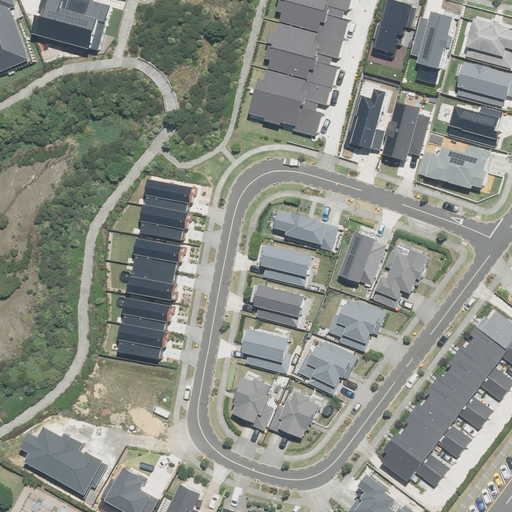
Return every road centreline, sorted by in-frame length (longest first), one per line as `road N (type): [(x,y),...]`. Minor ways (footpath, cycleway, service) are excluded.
road 1 (residential): [(498,241),(327,469),(277,476),(233,461),(203,437),(197,416),(236,195),(242,181),(269,167),(325,177)]
road 2 (residential): [(325,177),(498,241)]
road 3 (residential): [(325,177),(371,0)]
